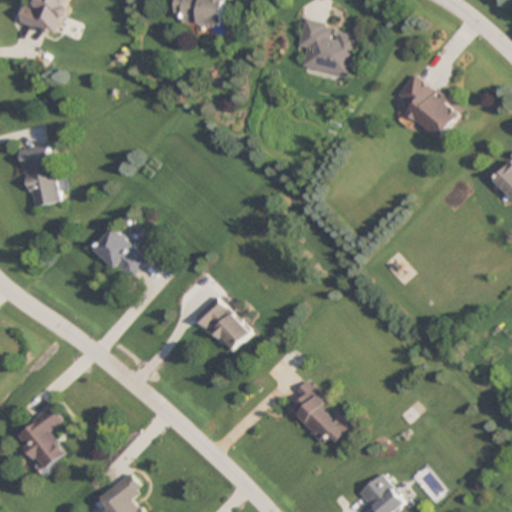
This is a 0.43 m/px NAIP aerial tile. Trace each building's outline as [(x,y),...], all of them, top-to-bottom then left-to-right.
[(20,23),(57,36),(70,0),(40,0),(38,9),(27,4),(20,23)] [(174,0),(174,14),(182,14),(182,24),(224,26),(224,0),(174,0)] [(351,79),(362,32),(306,19),(299,47),(308,49),(304,67),(351,79)] [(409,104),(403,113),(442,141),(464,111),(414,75),(399,97),(409,104)] [(70,190),(67,173),(58,174),(52,144),(23,149),(35,208),(63,202),(61,192),(70,190)] [(511,199),(511,161),(493,181),(511,199)] [(96,251),(130,282),(150,261),(117,229),(96,251)] [(199,317),(235,354),(257,333),(221,296),(199,317)] [(308,384),(302,391),(308,398),(294,411),(326,444),(334,437),(340,444),(353,431),(308,384)] [(72,455),(56,434),(71,423),(59,407),(20,436),(48,473),(72,455)] [(99,502),(105,511),(152,511),(141,496),(149,490),(137,474),(99,502)] [(377,511),(398,511),(409,503),(385,474),(362,493),(377,511)]
